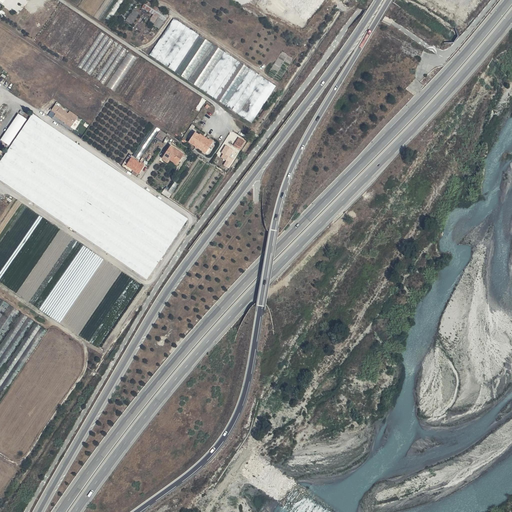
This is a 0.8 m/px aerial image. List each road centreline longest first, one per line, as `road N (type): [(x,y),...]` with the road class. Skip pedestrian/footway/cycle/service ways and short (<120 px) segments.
road 1 (trunk): [(508,0),(184,350),(60,511)]
road 2 (trunk): [(76,511),(191,359),(511,14)]
road 3 (trunk): [(366,22),(173,281),(39,511)]
road 4 (trunk): [(136,511),(200,463),(230,426),(287,175),(373,26)]
road 5 (unclassified): [(60,0),(207,97),(219,108),(223,132)]
road 6 (unknown): [(0,88),(139,181)]
road 7 (track): [(154,0),(261,71)]
